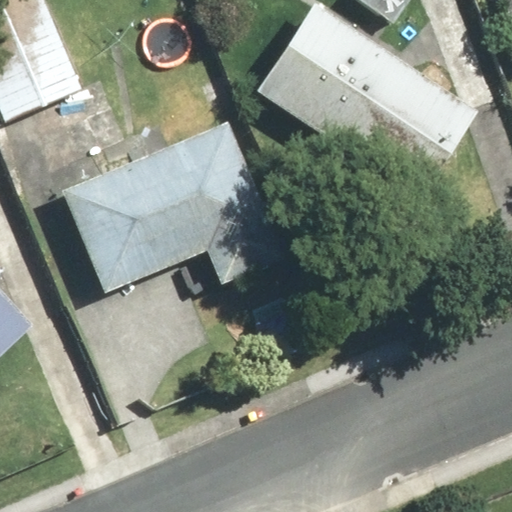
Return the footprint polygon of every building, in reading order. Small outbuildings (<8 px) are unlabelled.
[(34,0),(0,0),(0,121),(74,89),(34,0)] [(349,0),(388,28),(408,0),(349,0)] [(511,0),(486,0),(507,72),(511,70),(511,0)] [(297,9),(238,99),(402,206),(461,116),(297,9)] [(213,127),(48,193),(89,296),(192,255),(208,294),(270,269),(213,127)] [(0,303),(0,345),(21,327),(0,303)]
